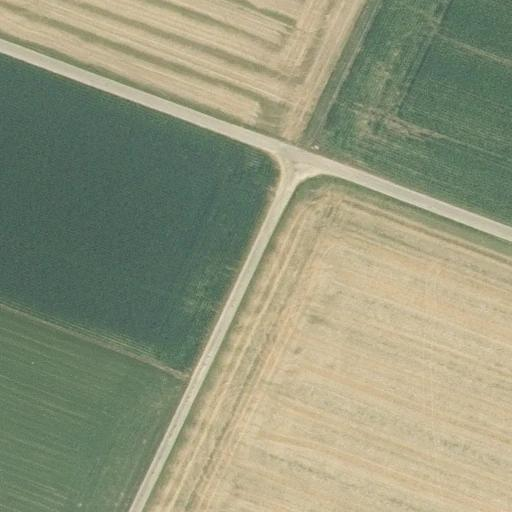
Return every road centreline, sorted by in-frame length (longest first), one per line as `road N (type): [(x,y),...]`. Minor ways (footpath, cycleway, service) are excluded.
road 1 (track): [(0,48),(511,237)]
road 2 (track): [(300,159),(134,511)]
road 3 (track): [(300,159),(384,0)]
